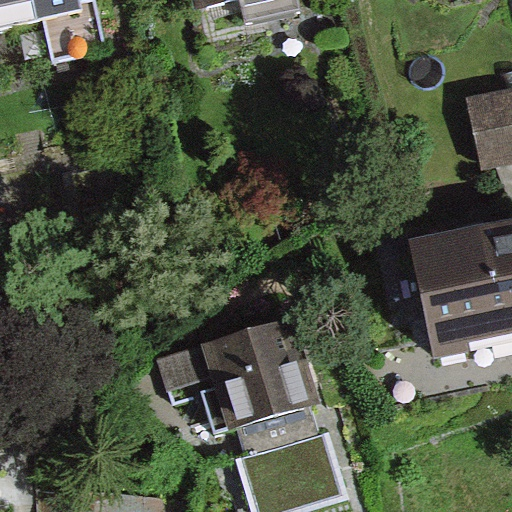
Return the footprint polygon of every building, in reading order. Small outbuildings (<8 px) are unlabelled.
[(0,0),(0,32),(72,21),(68,0),(0,0)] [(187,0),(191,17),(269,0),(187,0)] [(511,164),(511,94),(474,101),(486,169),(511,164)] [(511,232),(412,252),(433,365),(511,350),(511,232)] [(295,325),(199,354),(225,440),(321,411),(295,325)]
